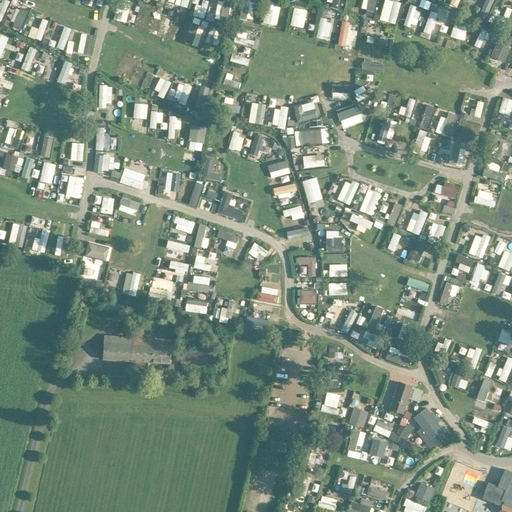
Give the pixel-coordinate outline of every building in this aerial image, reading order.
[(197,19),(201,0),(195,0),(194,6),(189,4),(186,16),(197,19)] [(390,23),(393,1),(386,0),(376,0),(374,21),(390,23)] [(415,0),(413,5),(421,9),(424,2),(417,0),(415,0)] [(443,0),(441,5),(449,9),(453,0),(443,0)] [(136,2),(130,28),(138,29),(143,3),(136,2)] [(407,17),(409,7),(401,5),(397,29),(403,30),(404,24),(410,25),(411,17),(407,17)] [(258,7),(257,24),(271,25),(272,7),(258,7)] [(299,20),(299,8),(284,9),(285,27),(292,27),(292,20),(299,20)] [(417,33),(425,34),(430,10),(422,8),(417,33)] [(169,13),(161,36),(173,40),(179,22),(175,20),(176,15),(169,13)] [(36,39),(40,19),(35,18),(32,29),(26,27),(24,37),(36,39)] [(457,41),(461,23),(447,19),(443,37),(457,41)] [(185,22),(178,40),(191,45),(198,27),(185,22)] [(213,40),(208,37),(212,26),(205,23),(197,41),(210,46),(213,40)] [(56,50),(65,28),(58,25),(49,47),(56,50)] [(472,28),(467,47),(473,49),(476,38),(480,39),(482,31),(472,28)] [(381,46),(381,36),(370,35),(370,45),(381,46)] [(498,60),(504,45),(490,39),(483,54),(498,60)] [(478,55),(484,43),(478,40),(473,52),(478,55)] [(16,67),(26,70),(32,48),(22,45),(16,67)] [(108,57),(102,55),(98,67),(110,70),(117,49),(111,47),(108,57)] [(124,79),(134,56),(128,54),(122,67),(119,66),(115,75),(124,79)] [(51,80),(59,82),(66,60),(58,58),(51,80)] [(329,66),(347,67),(347,58),(329,58),(329,66)] [(29,71),(36,73),(39,65),(32,62),(29,71)] [(225,80),(226,72),(219,71),(217,85),(233,87),(234,81),(225,80)] [(147,89),(152,92),(150,96),(156,99),(164,82),(153,76),(147,89)] [(177,106),(185,86),(172,81),(167,94),(162,92),(160,97),(171,102),(171,103),(177,106)] [(100,108),(100,102),(106,102),(106,84),(93,83),(92,107),(100,108)] [(354,93),(360,91),(358,84),(347,88),(351,99),(356,98),(354,93)] [(500,104),(505,105),(507,98),(495,96),(492,113),(498,114),(500,104)] [(405,116),(407,98),(401,97),(400,106),(393,105),(392,115),(405,116)] [(127,118),(140,119),(141,102),(127,102),(127,118)] [(413,128),(422,130),(428,105),(419,103),(413,128)] [(267,107),(266,126),(280,127),(281,105),(274,105),(274,108),(267,107)] [(335,124),(353,120),(351,106),(332,110),(335,124)] [(431,121),(428,132),(443,136),(448,112),(441,111),(438,123),(431,121)] [(162,114),(161,138),(168,138),(168,128),(174,129),(175,114),(162,114)] [(198,142),(199,125),(184,124),(183,141),(198,142)] [(13,147),(19,128),(10,126),(5,145),(13,147)] [(296,143),(315,143),(315,127),(295,128),(296,143)] [(417,135),(419,131),(413,128),(411,135),(417,138),(413,149),(419,151),(424,138),(417,135)] [(450,137),(467,138),(467,130),(451,129),(450,137)] [(225,132),(223,149),(234,150),(237,134),(225,132)] [(44,157),(47,135),(37,133),(35,156),(44,157)] [(249,153),(255,155),(258,139),(246,137),(242,157),(248,158),(249,153)] [(390,149),(391,142),(379,141),(378,148),(390,149)] [(441,164),(454,167),(460,146),(447,143),(441,164)] [(296,155),(297,167),(318,165),(317,153),(296,155)] [(108,169),(108,156),(91,155),(91,168),(108,169)] [(41,173),(46,174),(49,162),(38,159),(33,180),(39,181),(41,173)] [(475,176),(496,183),(499,174),(491,171),(494,164),(481,159),(475,176)] [(281,160),(261,164),(264,177),(283,173),(281,160)] [(166,171),(166,179),(159,179),(159,191),(172,191),(173,172),(166,171)] [(73,198),(78,176),(64,174),(59,195),(73,198)] [(345,182),(338,180),(330,201),(343,206),(352,181),(346,179),(345,182)] [(444,182),(440,195),(455,199),(458,186),(444,182)] [(209,188),(207,194),(216,198),(218,192),(209,188)] [(478,198),(478,190),(469,189),(468,205),(488,207),(488,199),(478,198)] [(129,215),(134,201),(116,195),(111,209),(129,215)] [(240,209),(242,201),(235,199),(233,207),(240,209)] [(441,199),(439,207),(446,208),(448,201),(441,199)] [(404,208),(410,210),(413,203),(407,201),(404,208)] [(275,208),(278,217),(287,214),(289,219),(297,216),(291,202),(275,208)] [(212,205),(211,216),(235,218),(236,206),(212,205)] [(414,208),(412,213),(406,211),(399,229),(412,235),(421,211),(414,208)] [(342,217),(344,211),(338,209),(336,215),(342,217)] [(171,214),(166,227),(184,234),(189,221),(171,214)] [(342,223),(364,226),(365,218),(344,214),(342,223)] [(377,217),(372,227),(380,230),(384,220),(380,218),(377,217)] [(435,239),(439,222),(426,219),(422,236),(435,239)] [(203,236),(199,235),(200,224),(191,223),(189,246),(201,248),(203,236)] [(34,237),(28,235),(26,249),(39,251),(44,228),(36,227),(34,237)] [(285,237),(295,236),(294,227),(284,229),(285,237)] [(221,239),(219,245),(229,248),(233,235),(212,230),(210,236),(221,239)] [(381,249),(389,251),(393,233),(385,231),(381,249)] [(171,232),(169,239),(178,241),(180,234),(171,232)] [(481,236),(467,233),(463,254),(477,257),(481,236)] [(320,236),(319,251),(335,252),(336,236),(320,236)] [(83,240),(79,253),(101,259),(104,246),(83,240)] [(241,252),(253,262),(261,253),(248,243),(241,252)] [(457,267),(461,258),(449,254),(442,271),(449,274),(452,265),(457,267)] [(187,269),(185,291),(196,292),(197,284),(205,285),(206,274),(203,273),(204,264),(198,263),(199,256),(190,255),(188,270),(187,269)] [(292,256),(292,267),(301,266),(301,276),(309,276),(309,256),(292,256)] [(80,282),(94,282),(94,264),(89,264),(89,276),(80,276),(80,282)] [(475,284),(477,268),(467,266),(465,282),(475,284)] [(482,291),(488,272),(482,270),(476,289),(482,291)] [(420,293),(423,283),(402,277),(399,287),(420,293)] [(451,278),(450,283),(461,287),(463,282),(451,278)] [(293,288),(293,302),(309,303),(310,289),(293,288)] [(503,300),(505,293),(496,291),(494,298),(503,300)] [(180,312),(203,312),(203,296),(184,296),(185,302),(179,303),(180,312)] [(369,306),(366,315),(373,317),(376,308),(369,306)] [(379,311),(376,317),(382,320),(385,313),(379,311)] [(395,313),(391,322),(397,325),(401,315),(395,313)] [(141,314),(139,327),(145,328),(148,316),(141,314)] [(490,342),(509,348),(511,339),(511,333),(494,328),(490,342)] [(170,363),(171,353),(172,339),(142,338),(142,331),(130,330),(130,337),(104,335),(103,359),(170,363)] [(357,334),(357,340),(360,340),(361,348),(372,347),(372,333),(357,334)] [(383,345),(378,361),(402,368),(407,353),(383,345)] [(208,366),(209,356),(209,350),(181,348),(180,364),(208,366)] [(490,362),(486,371),(492,373),(495,365),(490,362)] [(423,365),(431,384),(438,382),(430,363),(423,365)] [(445,385),(458,389),(463,372),(450,368),(445,385)] [(473,372),(471,379),(477,381),(479,374),(473,372)] [(398,380),(389,409),(403,413),(412,385),(398,380)] [(314,411),(328,414),(329,408),(315,405),(314,411)] [(357,428),(362,411),(347,406),(341,423),(357,428)] [(364,422),(370,424),(375,410),(369,408),(364,422)] [(383,421),(386,415),(380,412),(376,418),(383,421)] [(484,432),(486,421),(466,416),(463,428),(484,432)] [(381,437),(385,424),(371,419),(366,431),(381,437)] [(357,441),(358,430),(344,428),(342,450),(349,450),(350,440),(357,441)] [(386,432),(383,439),(394,443),(397,437),(386,432)] [(361,457),(375,461),(381,442),(367,437),(361,457)] [(333,467),(329,479),(339,482),(342,470),(333,467)] [(511,511),(511,472),(506,469),(499,487),(488,483),(482,498),(499,505),(500,505),(502,506),(499,511),(511,511)] [(454,483),(466,488),(470,479),(458,474),(454,483)] [(334,483),(334,492),(344,492),(343,482),(350,482),(350,475),(341,475),(342,483),(334,483)] [(409,496),(422,500),(427,485),(414,480),(409,496)] [(308,496),(306,502),(313,504),(315,498),(308,496)] [(396,508),(405,510),(404,511),(417,511),(419,501),(398,498),(396,508)]
